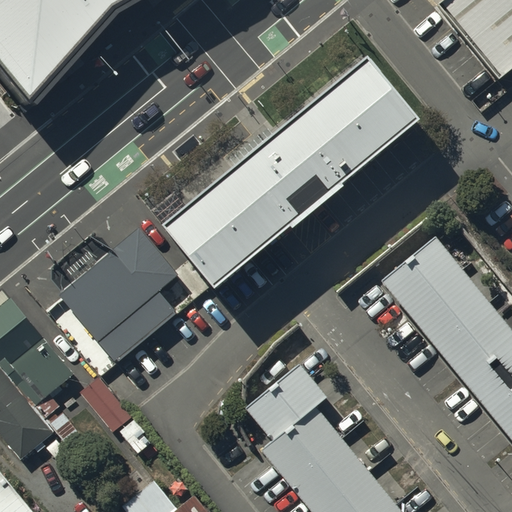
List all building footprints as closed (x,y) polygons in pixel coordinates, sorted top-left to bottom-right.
[(0,0),(0,63),(30,101),(125,1),(126,0),(0,0)] [(511,0),(443,0),(433,9),(498,85),(511,72),(511,0)] [(419,119),(367,56),(163,224),(215,288),(419,119)] [(201,299),(143,229),(114,253),(103,241),(90,239),(53,271),(53,283),(63,295),(59,298),(117,369),(201,299)] [(511,326),(438,237),(382,283),(511,441),(511,326)] [(2,288),(0,289),(0,363),(36,408),(75,376),(2,288)] [(311,511),(402,511),(318,406),(329,398),(300,365),(244,408),(271,441),(260,450),(311,511)] [(0,368),(0,434),(22,461),(55,435),(0,368)] [(101,378),(81,394),(113,434),(133,418),(101,378)] [(35,511),(0,469),(0,511),(35,511)] [(208,511),(195,495),(178,509),(153,479),(121,507),(125,511),(208,511)]
